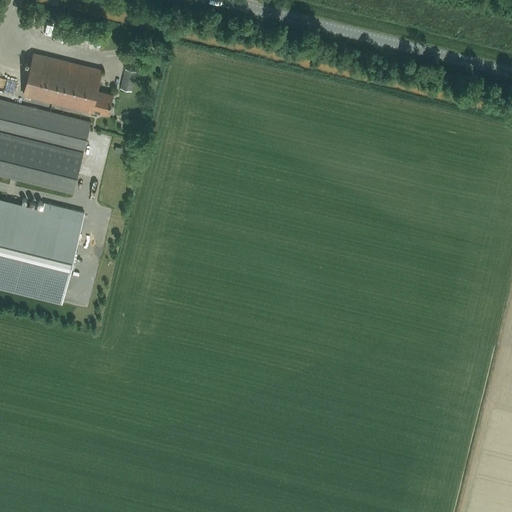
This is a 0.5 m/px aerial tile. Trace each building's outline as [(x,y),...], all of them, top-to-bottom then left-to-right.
[(56,40),(99,50),(101,37),(59,27),(56,40)] [(109,114),(113,95),(96,91),(101,70),(34,53),(24,95),(93,112),(94,110),(109,114)] [(136,71),(125,69),(120,88),(131,91),(136,71)] [(0,175),(73,194),(91,123),(0,100),(0,175)] [(43,210),(0,199),(0,287),(62,303),(84,213),(45,203),(43,210)]
